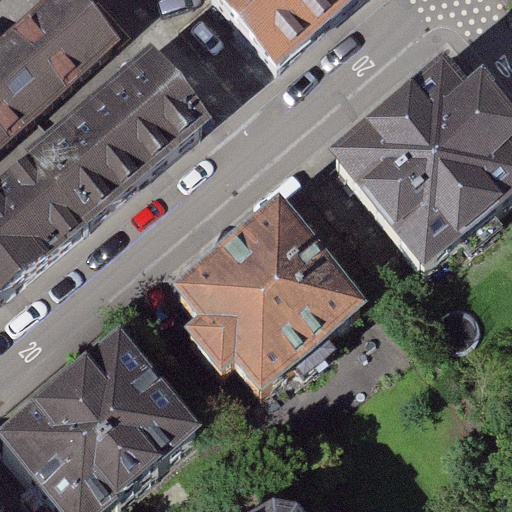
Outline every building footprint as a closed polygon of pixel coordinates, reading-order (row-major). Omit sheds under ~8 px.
[(233,0),(166,0),(196,34),(233,0)] [(371,31),(342,0),(233,0),(196,34),(194,36),(235,82),(272,124),(371,31)] [(0,173),(107,88),(51,23),(0,70),(0,173)] [(434,103),(319,195),(412,309),(511,228),(511,199),(504,190),(511,182),(511,173),(469,121),(457,131),(434,103)] [(200,181),(139,108),(18,207),(78,280),(138,231),(200,181)] [(78,280),(18,207),(0,221),(0,343),(18,329),(78,280)] [(235,419),(259,446),(365,357),(275,249),(164,342),(193,376),(182,385),(221,431),(235,419)] [(120,385),(0,481),(0,487),(20,511),(167,511),(201,484),(120,385)] [(511,408),(501,418),(511,430),(511,408)]
